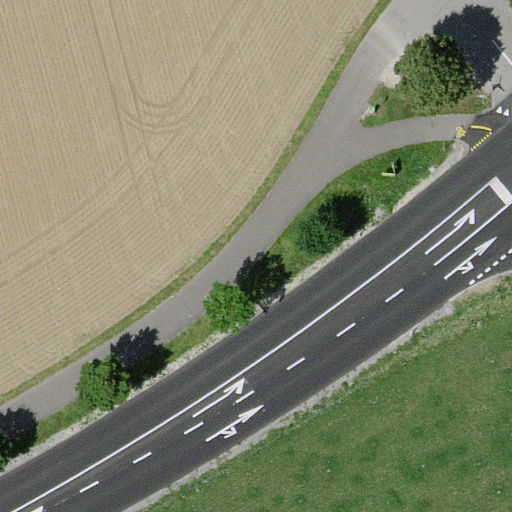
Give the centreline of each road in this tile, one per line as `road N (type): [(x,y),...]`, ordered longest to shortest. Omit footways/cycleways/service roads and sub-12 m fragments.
road 1 (secondary): [(511,191),(48,511)]
road 2 (track): [(435,0),(380,55),(328,145)]
